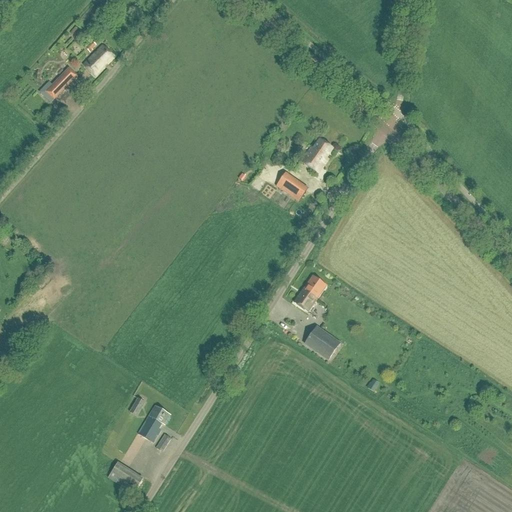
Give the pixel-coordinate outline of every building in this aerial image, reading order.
[(105,13),(99,19),(103,23),(109,17),(105,13)] [(92,42),(86,49),(91,54),(93,51),(92,51),(97,46),(92,42)] [(104,68),(114,58),(103,47),(84,66),(95,78),(105,68),(104,68)] [(50,103),(77,76),(69,68),(52,85),(49,82),(39,93),(50,103)] [(311,149),(301,163),(318,175),(325,166),(324,166),(326,162),(327,163),(328,161),(327,159),(333,150),(320,141),(313,150),(311,149)] [(277,188),(299,203),(306,193),(295,185),(297,182),(286,174),(277,188)] [(308,313),(326,287),(313,277),(294,304),(308,313)] [(328,361),(340,345),(316,328),(305,345),(328,361)] [(376,378),(369,384),(373,389),(380,383),(376,378)] [(146,403),(138,399),(130,413),(137,418),(146,403)] [(92,415),(100,427),(112,419),(104,407),(92,415)] [(165,427),(171,417),(155,408),(149,417),(138,435),(131,431),(118,452),(130,458),(133,453),(139,456),(148,441),(153,444),(164,426),(165,427)] [(172,439),(165,435),(156,449),(163,453),(172,439)] [(144,480),(119,463),(109,479),(134,496),(144,480)]
